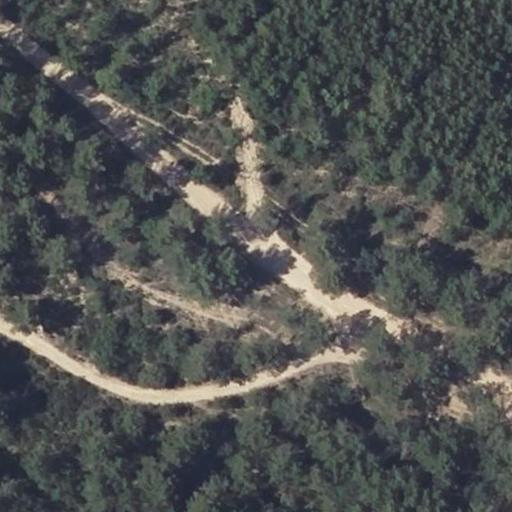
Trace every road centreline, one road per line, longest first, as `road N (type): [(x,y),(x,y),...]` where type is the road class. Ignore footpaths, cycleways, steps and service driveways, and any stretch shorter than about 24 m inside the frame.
road 1 (track): [(511,388),(474,360),(395,336),(328,297),(202,204),(0,16)]
road 2 (track): [(0,321),(149,396),(206,398),(260,385),(377,328)]
